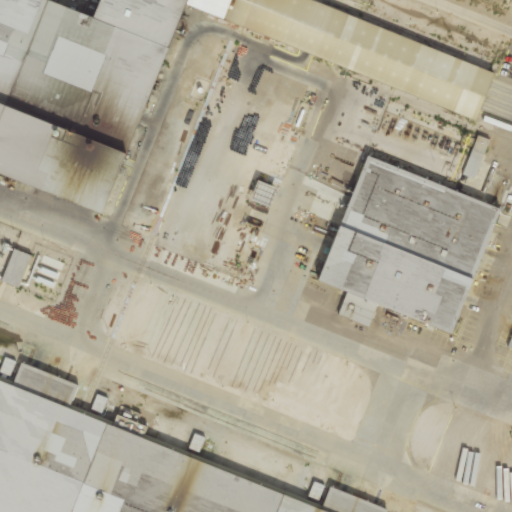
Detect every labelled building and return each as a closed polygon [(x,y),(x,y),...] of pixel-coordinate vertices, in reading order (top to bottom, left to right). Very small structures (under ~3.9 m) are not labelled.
[(0,0),(0,167),(109,204),(176,8),(480,112),(498,60),(321,0),(102,0),(99,10),(68,0),(0,0)] [(470,160),(483,163),(489,137),(476,134),(470,160)] [(311,279),(362,154),(495,208),(444,333),(311,279)] [(270,205),(277,186),(259,179),(251,198),(270,205)] [(1,280),(19,287),(32,254),(15,247),(1,280)] [(0,511),(0,382),(318,511),(0,511)]
